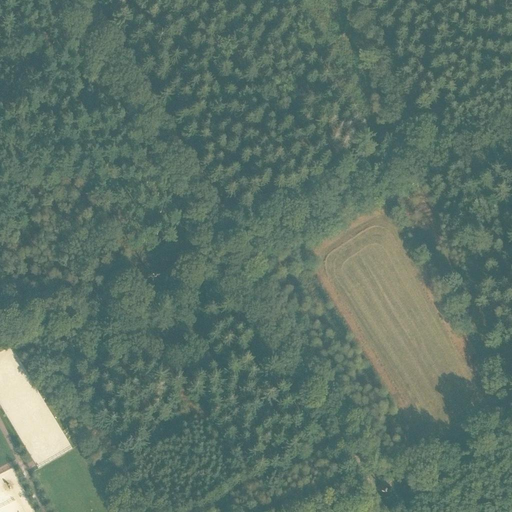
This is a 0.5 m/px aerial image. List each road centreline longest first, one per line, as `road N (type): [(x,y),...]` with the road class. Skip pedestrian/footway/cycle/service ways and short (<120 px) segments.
road 1 (track): [(62,0),(375,491)]
road 2 (track): [(511,425),(331,511)]
